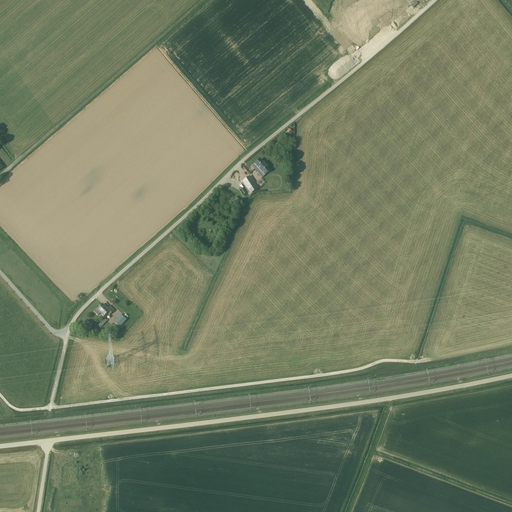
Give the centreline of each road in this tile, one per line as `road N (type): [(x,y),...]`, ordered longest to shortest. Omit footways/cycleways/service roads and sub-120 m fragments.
road 1 (unclassified): [(0,446),(310,410),(511,375)]
road 2 (unclassified): [(67,335),(77,313),(239,163),(434,0)]
road 3 (motorway): [(511,393),(270,470),(44,511)]
road 4 (motorway): [(132,511),(289,479),(511,407)]
road 5 (track): [(15,162),(202,0)]
road 6 (track): [(308,511),(422,488),(511,457)]
road 7 (track): [(511,407),(411,421),(413,490)]
